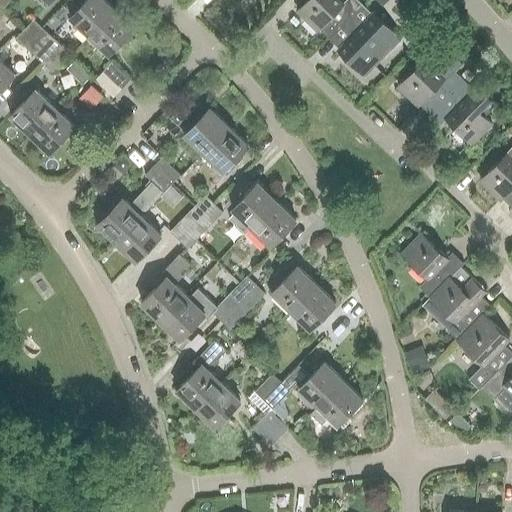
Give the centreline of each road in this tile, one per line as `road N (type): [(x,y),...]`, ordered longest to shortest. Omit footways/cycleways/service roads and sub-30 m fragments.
road 1 (residential): [(410,464),(367,285),(332,208),(232,71)]
road 2 (residential): [(511,267),(478,217),(282,49),(260,50),(232,71)]
road 3 (residential): [(162,490),(122,352),(48,214)]
road 4 (residential): [(162,490),(410,464)]
road 5 (residential): [(48,214),(205,49)]
